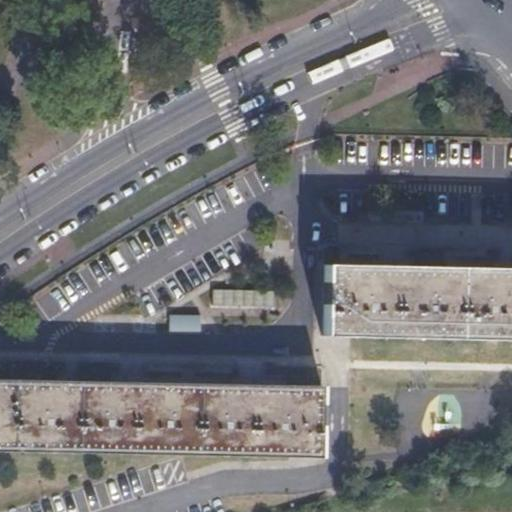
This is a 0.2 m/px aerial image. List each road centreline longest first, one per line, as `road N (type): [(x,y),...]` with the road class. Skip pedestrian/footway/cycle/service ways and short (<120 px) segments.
road 1 (tertiary): [(0,257),(233,117),(476,8)]
road 2 (tertiary): [(407,0),(218,86),(0,218)]
